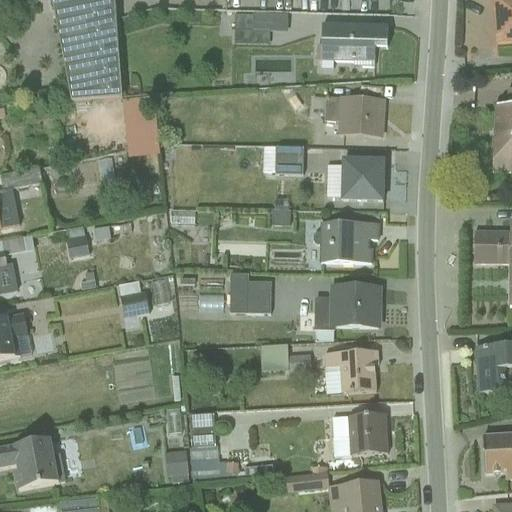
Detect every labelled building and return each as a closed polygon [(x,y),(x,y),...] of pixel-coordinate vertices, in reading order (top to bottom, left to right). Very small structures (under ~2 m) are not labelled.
[(48,0),(60,106),(117,99),(106,0),(48,0)] [(491,48),(511,47),(511,0),(489,2),(491,48)] [(222,49),(257,48),(257,37),(275,36),(275,18),(221,20),(222,49)] [(382,52),(384,32),(317,28),(315,62),(371,66),(371,52),(382,52)] [(275,88),(275,76),(243,78),(243,89),(275,88)] [(245,123),(268,122),(267,99),(244,100),(245,123)] [(383,142),(385,106),(324,104),(323,127),(335,128),(335,140),(383,142)] [(488,177),(511,177),(511,113),(491,112),(488,177)] [(309,181),(309,169),(291,169),(291,150),(266,150),(265,180),(309,181)] [(263,178),(264,151),(250,151),(249,177),(263,178)] [(318,167),(314,167),(313,201),(330,202),(331,162),(318,161),(318,167)] [(336,206),(378,208),(380,166),(338,164),(336,206)] [(156,226),(178,227),(179,217),(157,216),(156,226)] [(504,312),(511,312),(511,225),(506,225),(506,238),(470,237),(469,270),(505,271),(504,312)] [(375,246),(375,230),(320,229),(319,269),(369,270),(370,257),(365,257),(365,245),(375,246)] [(73,234),(53,237),(57,263),(77,260),(73,234)] [(229,283),(227,324),(271,327),(273,297),(249,295),(250,284),(229,283)] [(106,289),(108,302),(128,299),(125,286),(106,289)] [(140,288),(143,309),(157,307),(153,286),(140,288)] [(376,336),(377,293),(327,291),(325,334),(376,336)] [(137,302),(110,301),(109,319),(136,320),(137,302)] [(0,365),(17,363),(14,345),(27,343),(23,321),(0,325),(0,365)] [(181,349),(200,348),(199,335),(181,336),(181,349)] [(250,374),(278,374),(278,348),(249,348),(250,374)] [(511,375),(511,349),(472,351),(474,398),(502,397),(502,375),(511,375)] [(378,399),(376,358),(323,361),(326,402),(378,399)] [(181,474),(204,474),(203,417),(179,417),(181,474)] [(328,463),(387,462),(386,423),(327,424),(328,463)] [(480,486),(511,485),(511,441),(479,442),(480,486)] [(15,496),(54,488),(45,447),(0,455),(0,476),(10,475),(15,496)] [(315,494),(315,476),(276,478),(276,495),(315,494)] [(328,511),(379,511),(377,487),(327,493),(328,511)] [(49,511),(85,511),(85,502),(50,503),(49,511)]
